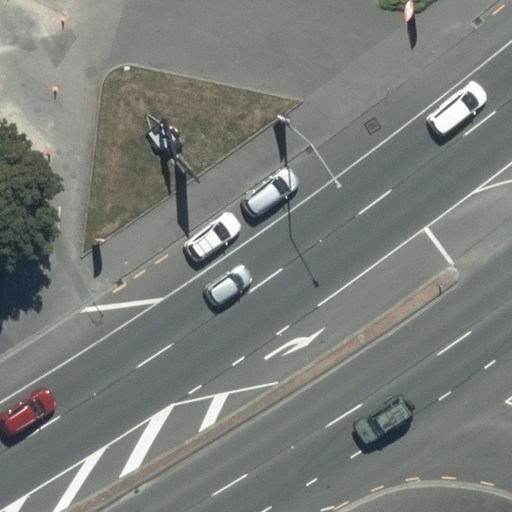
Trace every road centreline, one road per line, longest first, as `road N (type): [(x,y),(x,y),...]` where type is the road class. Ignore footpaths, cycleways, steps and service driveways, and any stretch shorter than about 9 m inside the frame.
road 1 (primary): [(0,457),(181,340),(511,101)]
road 2 (primary): [(451,341),(188,511)]
